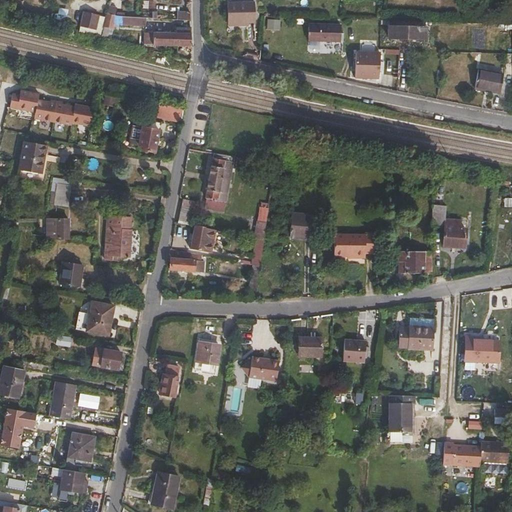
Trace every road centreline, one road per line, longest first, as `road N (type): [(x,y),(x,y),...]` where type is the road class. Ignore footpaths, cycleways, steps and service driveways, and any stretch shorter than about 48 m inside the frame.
road 1 (residential): [(150,307),(326,306),(511,277)]
road 2 (residential): [(198,54),(511,118)]
road 3 (residential): [(198,54),(150,307)]
road 4 (residential): [(150,307),(112,511)]
road 5 (unknown): [(459,286),(451,410),(490,415)]
